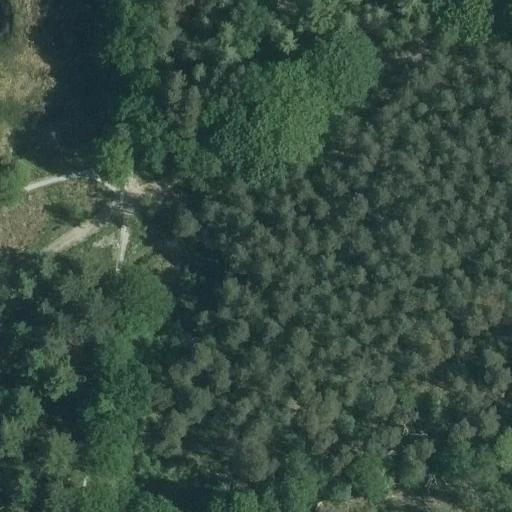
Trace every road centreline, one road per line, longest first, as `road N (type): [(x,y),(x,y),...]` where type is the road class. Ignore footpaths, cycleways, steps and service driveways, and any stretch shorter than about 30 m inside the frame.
road 1 (track): [(511,10),(290,113),(126,206)]
road 2 (track): [(126,206),(0,289)]
